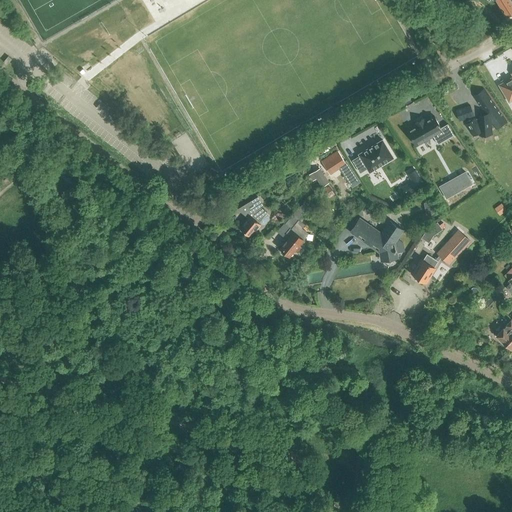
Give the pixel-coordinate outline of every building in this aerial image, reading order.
[(511,0),(496,0),(507,16),(511,12),(511,0)] [(509,83),(502,87),(510,100),(511,98),(511,78),(508,81),(509,83)] [(475,118),(465,125),(473,136),(479,133),(479,134),(493,133),(492,123),(496,129),(507,121),(484,88),(473,96),(485,113),(477,114),(478,122),(475,118)] [(470,105),(456,110),(460,121),(474,116),(470,105)] [(410,129),(408,130),(416,145),(433,136),(438,144),(454,135),(448,124),(441,128),(434,116),(425,120),(424,118),(415,123),(417,125),(410,129)] [(394,158),(392,155),(383,139),(359,154),(360,156),(353,160),(360,172),(367,168),(370,172),(381,165),(394,158)] [(322,162),(329,173),(342,165),(345,163),(344,162),(337,152),(322,162)] [(345,163),(339,167),(349,182),(352,180),(354,183),(357,180),(352,173),(353,172),(346,161),(344,162),(345,163)] [(322,187),(329,183),(320,168),(309,174),(313,181),(316,179),(322,187)] [(411,182),(401,188),(406,196),(424,185),(415,170),(407,175),(411,182)] [(466,173),(457,178),(463,188),(472,184),(466,173)] [(329,186),(324,190),(330,198),(335,194),(329,186)] [(254,231),(255,232),(261,225),(264,224),(269,219),(268,215),(265,213),(266,212),(259,207),(255,199),(258,198),(257,197),(239,209),(240,208),(250,216),(240,229),(244,232),(243,233),(248,237),(249,236),(250,236),(254,231)] [(426,212),(434,212),(433,200),(425,201),(426,212)] [(502,203),(495,208),(500,215),(507,210),(502,203)] [(289,236),(279,249),(289,257),(295,251),(297,253),(301,248),(298,246),(300,245),(299,244),(303,240),(301,239),(307,232),(301,227),(304,224),(299,220),(305,211),(299,206),(285,223),(290,228),(286,233),(290,236),(290,237),(289,236)] [(397,257),(396,252),(405,250),(403,243),(397,238),(403,230),(390,220),(381,233),(360,218),(350,231),(380,252),(382,260),(397,257)] [(437,222),(428,228),(433,235),(443,229),(437,222)] [(454,238),(439,255),(440,255),(442,257),(448,263),(449,264),(470,241),(463,234),(457,240),(454,238)] [(419,263),(412,274),(414,276),(416,278),(415,279),(422,283),(423,281),(426,283),(435,268),(433,267),(438,261),(442,257),(440,255),(436,259),(427,253),(426,255),(423,261),(422,260),(420,263),(419,263)] [(511,318),(507,325),(508,326),(505,330),(503,328),(496,336),(511,350),(511,318)]
